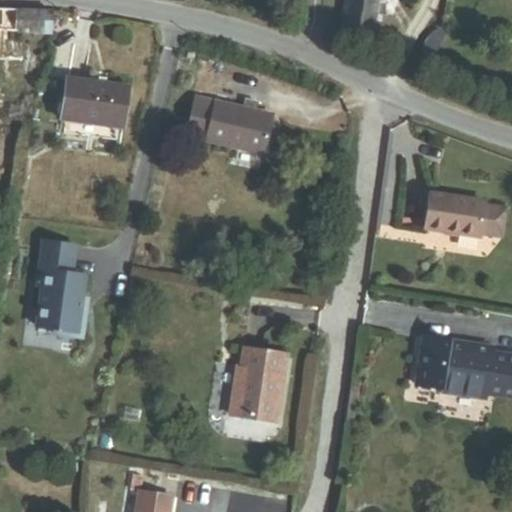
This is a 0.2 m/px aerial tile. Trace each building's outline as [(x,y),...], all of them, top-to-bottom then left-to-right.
[(345,0),(340,38),(371,43),(377,0),(345,0)] [(0,22),(49,24),(50,6),(0,4),(0,22)] [(65,120),(129,131),(136,92),(72,80),(65,120)] [(262,154),(271,115),(195,97),(185,136),(262,154)] [(479,238),(485,199),(430,191),(424,229),(479,238)] [(76,246),(39,241),(31,292),(36,293),(30,333),(81,341),(87,302),(81,301),(85,278),(71,276),(76,246)] [(511,398),(511,350),(492,348),(492,350),(449,344),(449,342),(421,338),(415,385),(442,389),(442,393),(485,399),(486,395),(511,398)] [(275,423),(286,356),(242,349),(239,369),(236,368),(229,415),(275,423)] [(168,511),(171,498),(138,493),(135,511),(168,511)]
